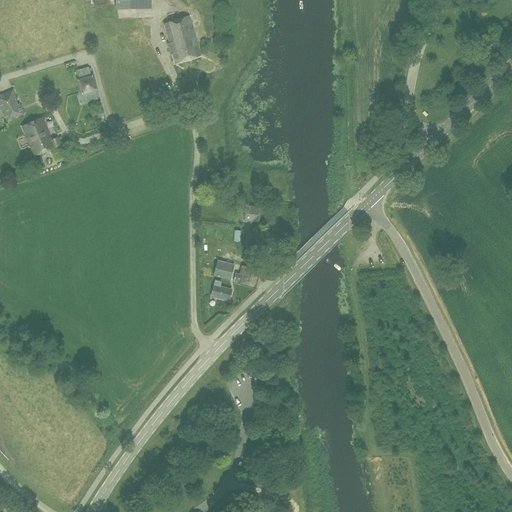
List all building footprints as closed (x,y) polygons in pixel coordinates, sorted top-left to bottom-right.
[(114,0),(115,9),(151,9),(150,0),(114,0)] [(199,55),(188,15),(162,23),(168,42),(166,43),(168,51),(170,50),(174,63),(199,55)] [(86,68),(75,71),(85,103),(97,99),(88,67),(86,68)] [(17,104),(15,99),(17,98),(13,88),(0,94),(0,108),(6,122),(24,114),(20,103),(17,104)] [(51,140),(41,117),(21,126),(34,156),(58,146),(55,138),(51,140)] [(263,222),(265,207),(245,205),(244,220),(263,222)] [(230,280),(234,264),(217,260),(212,276),(230,280)] [(252,287),(257,269),(241,265),(239,273),(236,272),(233,281),(252,287)] [(214,281),(211,295),(229,300),(231,290),(220,287),(221,283),(214,281)]
